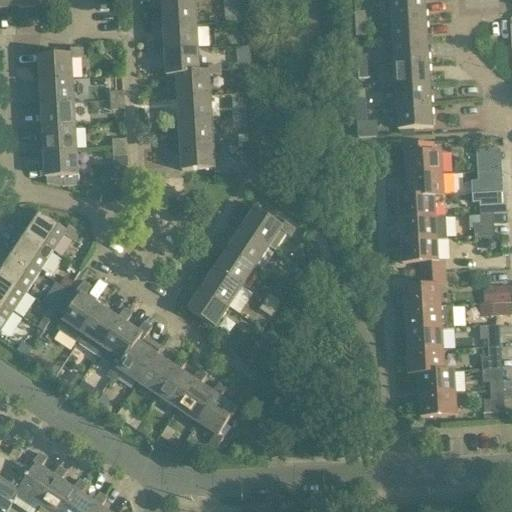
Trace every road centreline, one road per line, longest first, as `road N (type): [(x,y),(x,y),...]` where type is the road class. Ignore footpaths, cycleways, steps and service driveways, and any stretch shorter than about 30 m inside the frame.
road 1 (residential): [(511,468),(170,480)]
road 2 (residential): [(170,480),(139,470),(0,379)]
road 3 (residential): [(511,119),(461,56),(458,0)]
road 4 (residential): [(0,42),(89,38),(88,0)]
